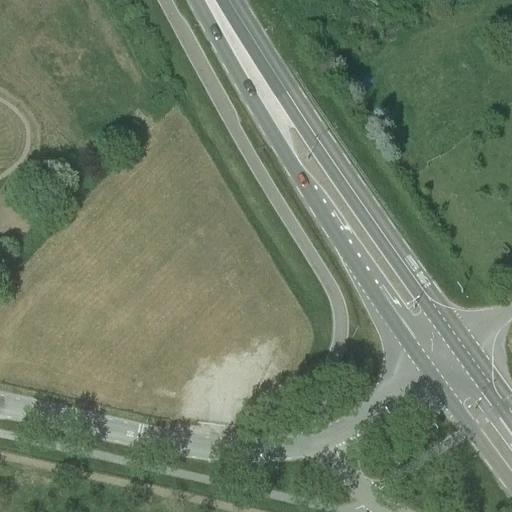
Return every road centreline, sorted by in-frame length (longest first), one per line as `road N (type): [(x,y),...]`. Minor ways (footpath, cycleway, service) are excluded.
road 1 (unclassified): [(329,436),(320,404),(340,337),(335,300),(162,0)]
road 2 (primary): [(196,0),(279,151),(429,373)]
road 3 (primary): [(455,348),(225,0)]
road 4 (tertiary): [(329,436),(271,448),(192,449),(0,406)]
road 5 (primary): [(429,373),(511,480)]
